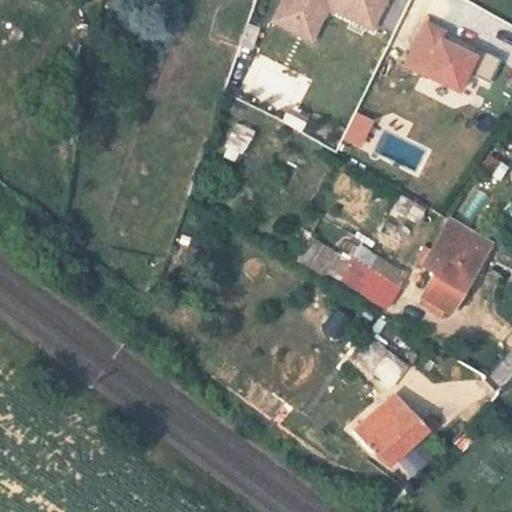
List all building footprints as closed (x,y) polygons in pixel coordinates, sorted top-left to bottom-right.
[(295,0),(281,0),(271,19),(309,38),(314,29),(287,15),(295,0)] [(370,28),(384,0),(295,0),(287,15),(314,29),(326,5),(370,28)] [(439,42),(445,30),(427,21),(406,64),(458,90),(467,72),(490,83),(502,59),(479,47),(474,56),(457,47),(455,50),(439,42)] [(246,22),(239,44),(252,48),(259,26),(246,22)] [(290,108),(281,119),(298,132),(306,122),(290,108)] [(235,121),(220,154),(239,163),(254,130),(235,121)] [(384,130),(374,153),(418,172),(428,149),(384,130)] [(418,223),(426,209),(402,195),(393,209),(418,223)] [(491,246),(451,222),(426,263),(438,270),(424,293),(453,310),(491,246)] [(146,267),(148,254),(114,250),(112,263),(146,267)] [(367,269),(356,289),(384,306),(396,286),(367,269)] [(372,337),(354,360),(391,388),(409,365),(372,337)] [(427,430),(417,418),(395,392),(353,428),(384,465),(427,430)] [(417,418),(427,430),(436,422),(426,410),(417,418)]
